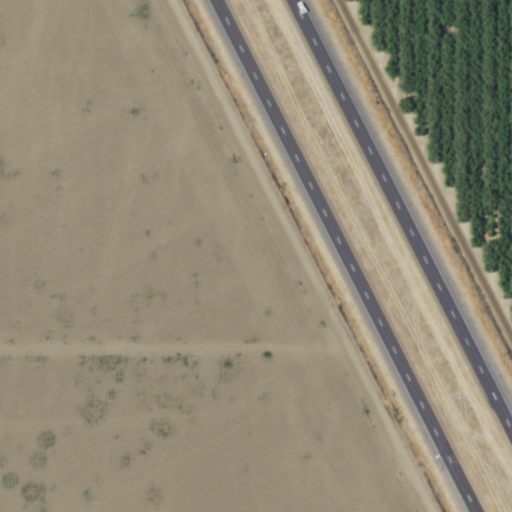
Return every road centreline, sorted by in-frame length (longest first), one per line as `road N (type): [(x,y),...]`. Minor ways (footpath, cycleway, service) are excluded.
road 1 (motorway): [(214,0),(474,511)]
road 2 (motorway): [(511,431),(293,0)]
